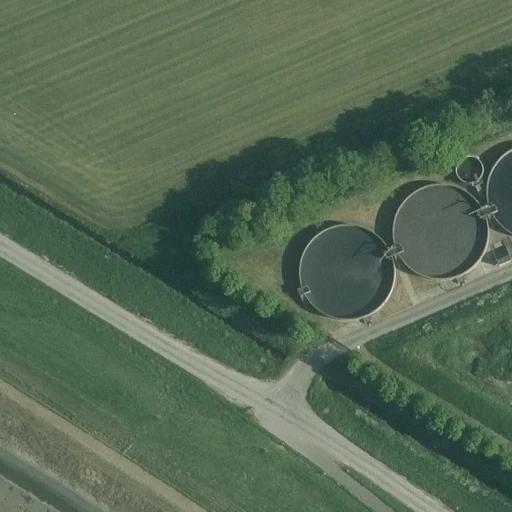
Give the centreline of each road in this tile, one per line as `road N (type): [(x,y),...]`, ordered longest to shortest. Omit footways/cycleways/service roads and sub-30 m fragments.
road 1 (unclassified): [(269,412),(0,239)]
road 2 (unclassified): [(269,412),(432,511)]
